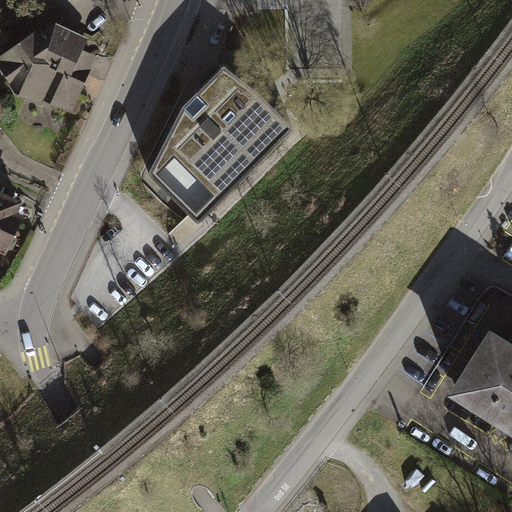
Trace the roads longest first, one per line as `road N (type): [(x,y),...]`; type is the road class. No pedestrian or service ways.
road 1 (residential): [(258,511),(511,156)]
road 2 (tertiary): [(173,0),(30,316)]
road 3 (tertiary): [(30,316),(37,359),(122,511)]
